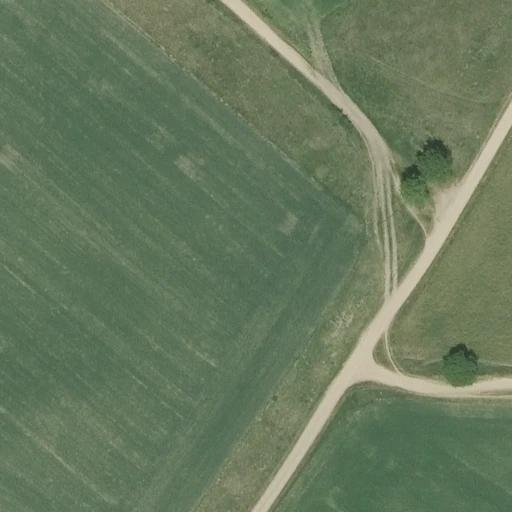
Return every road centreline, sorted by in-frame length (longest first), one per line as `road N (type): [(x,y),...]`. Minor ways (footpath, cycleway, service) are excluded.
road 1 (track): [(262,511),(511,111)]
road 2 (track): [(440,235),(415,214),(373,137),(228,0)]
road 3 (track): [(350,366),(438,390),(511,384)]
